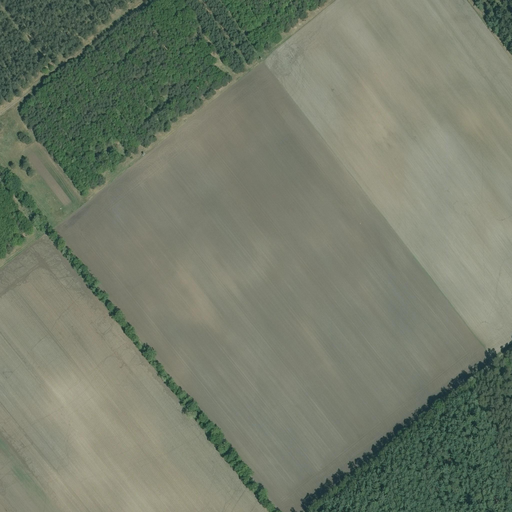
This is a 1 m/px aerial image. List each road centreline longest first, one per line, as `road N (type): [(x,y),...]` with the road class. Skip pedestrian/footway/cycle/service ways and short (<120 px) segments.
road 1 (track): [(511,53),(471,0),(150,0),(0,113)]
road 2 (track): [(304,511),(511,347)]
